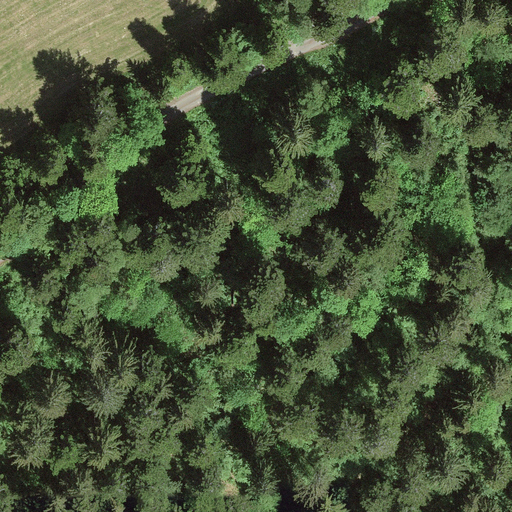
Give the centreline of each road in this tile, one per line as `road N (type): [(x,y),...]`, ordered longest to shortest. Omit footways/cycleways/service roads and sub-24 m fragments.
road 1 (track): [(181,112),(396,0)]
road 2 (track): [(181,112),(96,164),(36,233),(0,260)]
